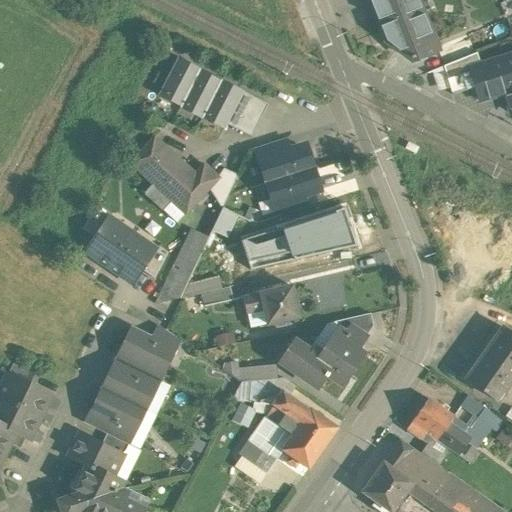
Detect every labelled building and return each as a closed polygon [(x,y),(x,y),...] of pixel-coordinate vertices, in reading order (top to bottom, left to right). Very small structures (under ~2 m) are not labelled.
[(432,37),(417,0),(369,0),(385,41),(411,62),(416,60),(415,57),(432,37)] [(476,53),(443,67),(451,95),(475,88),(469,69),(480,65),(476,53)] [(511,55),(480,65),(469,69),(475,88),(479,101),(504,94),(510,115),(511,114),(511,55)] [(177,58),(158,96),(179,107),(179,108),(199,69),(177,58)] [(199,69),(179,108),(201,119),(221,81),(220,81),(199,71),(200,70),(199,69)] [(221,81),(201,119),(201,120),(202,119),(223,130),(226,124),(231,113),(237,103),(242,92),(221,81)] [(267,105),(242,92),(237,103),(262,116),(267,105)] [(262,116),(237,103),(231,113),(256,126),(262,116)] [(256,126),(231,113),(226,124),(251,137),(256,126)] [(204,165),(194,175),(154,138),(130,164),(152,184),(143,194),(146,196),(176,223),(208,189),(218,179),(217,178),(204,165)] [(284,139),(254,149),(258,160),(288,150),(284,139)] [(288,150),(258,160),(265,183),(313,168),(307,151),(299,147),(288,150)] [(313,168),(265,183),(272,206),(303,196),(314,192),(318,185),(313,168)] [(218,179),(208,189),(221,210),(222,208),(237,175),(223,169),(217,178),(218,179)] [(303,196),(272,206),(276,217),(306,207),(303,196)] [(94,239),(108,219),(93,208),(82,230),(94,239)] [(253,270),(354,245),(342,211),(245,242),(253,270)] [(85,252),(108,268),(131,234),(108,219),(94,239),(85,252)] [(190,230),(154,305),(179,299),(208,238),(190,230)] [(108,268),(131,284),(141,270),(154,250),(131,234),(108,268)] [(165,257),(154,250),(141,270),(155,280),(165,257)] [(216,277),(199,282),(202,294),(221,289),(218,277),(216,277)] [(282,286),(271,288),(273,293),(264,295),(256,296),(256,298),(258,298),(261,314),(267,312),(267,317),(269,326),(300,320),(294,289),(283,291),(282,286)] [(202,294),(200,294),(203,307),(232,301),(229,288),(202,294)] [(256,298),(245,300),(248,316),(257,314),(261,314),(258,298),(256,298)] [(370,314),(334,322),(336,331),(338,329),(345,335),(350,328),(365,338),(372,326),(370,314)] [(305,345),(303,349),(293,342),(280,362),(317,387),(324,377),(326,378),(327,375),(341,385),(363,355),(356,350),(365,338),(350,328),(345,335),(338,329),(336,331),(334,322),(326,325),(310,348),(305,345)] [(179,341),(159,327),(152,341),(174,352),(179,341)] [(511,334),(503,328),(466,380),(496,401),(511,378),(511,334)] [(131,331),(120,355),(130,360),(163,376),(174,352),(152,341),(131,331)] [(130,360),(120,355),(114,367),(125,372),(130,360)] [(163,376),(130,360),(125,372),(157,388),(163,376)] [(238,363),(223,365),(221,370),(240,383),(238,369),(238,363)] [(35,375),(13,364),(7,375),(29,386),(35,375)] [(275,365),(238,369),(240,383),(251,382),(276,379),(277,379),(275,365)] [(125,372),(114,367),(103,390),(146,411),(157,388),(125,372)] [(29,386),(7,375),(0,389),(0,397),(40,418),(50,397),(29,386)] [(276,379),(251,382),(249,401),(273,407),(280,397),(287,401),(296,388),(283,379),(277,379),(276,379)] [(146,411),(103,390),(91,413),(102,418),(135,434),(146,411)] [(484,408),(467,396),(460,406),(477,418),(484,408)] [(40,418),(0,397),(0,424),(26,438),(29,439),(40,418)] [(287,401),(280,397),(273,407),(300,426),(326,443),(336,428),(311,411),(310,412),(302,406),(299,410),(287,401)] [(428,399),(410,423),(424,433),(436,441),(453,417),(428,399)] [(233,418),(246,425),(254,409),(241,402),(233,418)] [(300,426),(273,407),(267,416),(282,427),(294,435),(300,426)] [(502,421),(484,408),(477,418),(490,428),(495,431),(502,421)] [(267,416),(264,420),(266,422),(254,439),(260,443),(267,448),(282,427),(267,416)] [(453,417),(436,441),(446,447),(458,456),(467,443),(470,439),(459,432),(464,425),(453,417)] [(135,434),(102,418),(96,431),(106,436),(129,447),(135,434)] [(490,428),(477,418),(469,429),(464,425),(459,432),(470,439),(467,443),(475,449),(490,428)] [(424,433),(410,423),(406,430),(420,440),(424,433)] [(0,462),(9,444),(0,439),(0,438),(5,427),(0,424),(0,462)] [(294,435),(282,453),(292,460),(289,465),(297,471),(301,466),(308,469),(326,443),(300,426),(294,435)] [(5,427),(0,438),(0,439),(9,444),(20,450),(26,438),(5,427)] [(438,467),(444,457),(441,454),(446,447),(436,441),(424,433),(420,440),(426,444),(419,454),(438,467)] [(101,446),(80,436),(70,456),(87,465),(112,478),(112,477),(123,457),(101,446)] [(129,447),(106,436),(101,446),(123,457),(129,447)] [(419,454),(399,440),(383,463),(412,484),(407,490),(426,504),(448,474),(438,467),(419,454)] [(267,448),(260,443),(251,456),(258,460),(266,466),(271,469),(280,457),(267,448)] [(475,449),(467,443),(458,456),(468,463),(477,450),(475,449)] [(258,460),(247,477),(254,482),(266,466),(258,460)] [(383,463),(382,463),(362,492),(375,502),(371,507),(378,511),(391,511),(407,490),(412,484),(383,463)] [(112,478),(87,465),(70,499),(58,502),(61,511),(117,511),(123,502),(127,495),(119,491),(123,483),(112,477),(112,478)] [(501,511),(467,487),(448,474),(426,504),(437,511),(501,511)] [(141,511),(123,502),(117,511),(141,511)]
